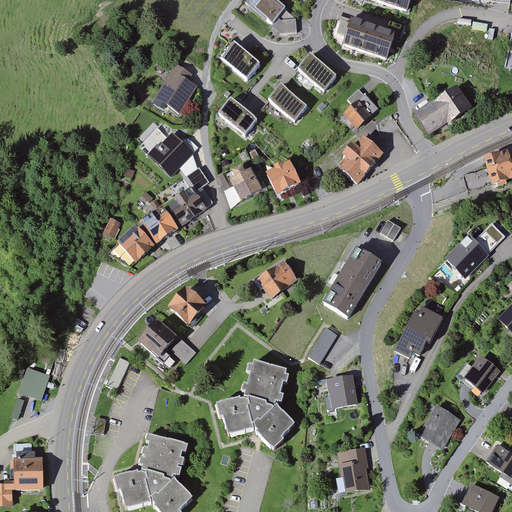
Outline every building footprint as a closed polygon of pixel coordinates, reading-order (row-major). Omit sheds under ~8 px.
[(297,36),(296,21),(270,0),(257,0),(248,11),(280,37),(297,36)] [(379,0),(407,9),(409,0),(379,0)] [(352,18),(343,43),(385,57),(394,33),(352,18)] [(261,69),(236,50),(224,65),(249,84),(261,69)] [(337,81),(312,62),(301,75),(326,95),(337,81)] [(192,80),(178,71),(157,104),(180,118),(196,91),(188,86),(192,80)] [(297,126),(308,112),(282,91),(270,106),(297,126)] [(457,92),(419,117),(431,135),(469,110),(457,92)] [(259,115),(235,98),(223,111),(246,132),(259,115)] [(367,102),(346,121),(356,132),(378,114),(367,102)] [(193,156),(174,137),(152,160),(171,178),(193,156)] [(381,159),(365,146),(344,171),(360,184),(381,159)] [(511,163),(509,156),(486,165),(494,188),(511,181),(511,163)] [(121,175),(132,180),(135,171),(124,167),(121,175)] [(291,168),(270,179),(279,198),(301,188),(291,168)] [(253,175),(233,185),(242,204),(262,195),(253,175)] [(194,195),(171,211),(185,231),(208,215),(194,195)] [(151,203),(155,209),(160,206),(156,200),(151,203)] [(160,249),(180,234),(166,214),(145,230),(160,249)] [(401,230),(388,222),(381,234),(387,238),(393,242),(401,230)] [(121,227),(112,223),(106,236),(115,240),(121,227)] [(155,251),(139,234),(122,251),(138,268),(155,251)] [(450,263),(466,279),(494,251),(482,239),(477,245),(472,240),(450,263)] [(347,272),(326,306),(350,320),(382,267),(359,253),(347,272)] [(286,269),(261,284),(271,301),(296,285),(286,269)] [(187,296),(173,312),(189,327),(204,311),(187,296)] [(511,310),(499,324),(511,336),(511,310)] [(416,317),(398,353),(410,359),(413,354),(421,357),(427,344),(431,346),(443,322),(424,313),(421,320),(416,317)] [(157,330),(143,347),(160,361),(174,344),(157,330)] [(326,331),(309,360),(320,367),(329,352),(337,338),(326,331)] [(172,352),(187,365),(196,355),(181,342),(172,352)] [(130,364),(120,359),(107,386),(117,391),(130,364)] [(499,374),(484,363),(469,383),(484,394),(499,374)] [(245,404),(220,409),(229,441),(256,434),(274,451),(296,429),(278,411),(287,375),(255,367),(245,404)] [(51,379),(28,372),(21,397),(44,403),(51,379)] [(353,389),(352,382),(332,386),(336,410),(356,406),(353,389)] [(20,419),(25,400),(18,398),(12,417),(20,419)] [(460,423),(439,411),(424,439),(444,450),(460,423)] [(107,421),(97,419),(94,434),(104,436),(107,421)] [(121,478),(128,511),(132,511),(153,508),(157,511),(183,511),(195,502),(177,482),(189,448),(153,437),(142,473),(121,478)] [(511,477),(511,458),(500,450),(490,465),(511,479),(511,477)] [(350,456),(351,465),(358,465),(366,463),(365,454),(350,456)] [(42,462),(17,462),(18,492),(43,491),(42,462)] [(370,491),(366,463),(358,465),(359,470),(341,472),(345,495),(370,491)] [(13,488),(0,487),(0,508),(13,508),(13,488)] [(493,511),(499,499),(475,487),(466,505),(479,511),(493,511)]
